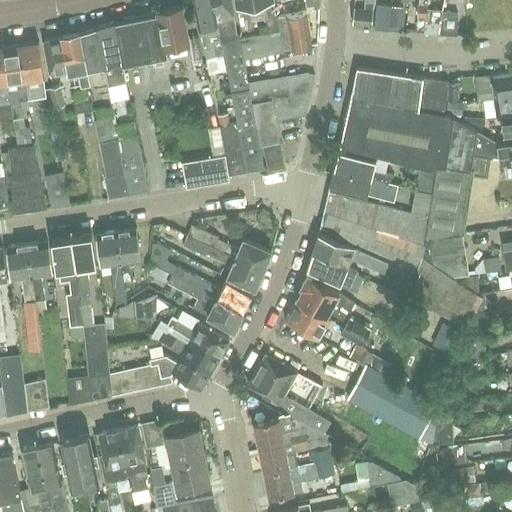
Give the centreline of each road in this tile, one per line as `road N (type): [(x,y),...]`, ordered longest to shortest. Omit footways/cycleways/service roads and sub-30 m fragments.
road 1 (residential): [(0,226),(301,189)]
road 2 (residential): [(213,403),(267,304),(301,189)]
road 3 (residential): [(0,433),(156,401),(213,403)]
road 4 (residential): [(511,51),(443,55),(333,45)]
road 5 (residential): [(301,189),(333,45)]
